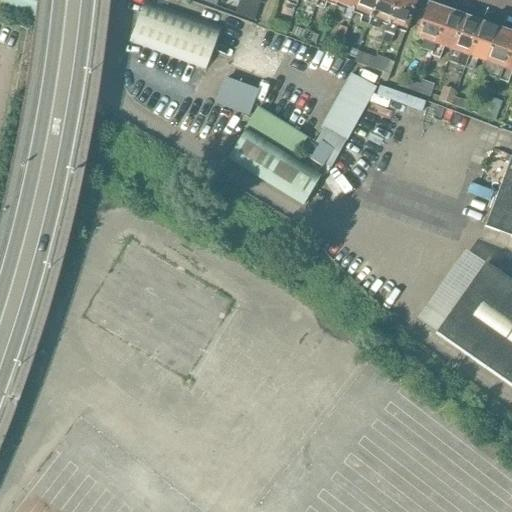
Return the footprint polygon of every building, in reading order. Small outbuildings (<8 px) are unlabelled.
[(2,0),(0,8),(0,9),(44,26),(75,37),(88,0),(2,0)] [(205,70),(221,28),(146,0),(144,0),(129,42),(205,70)] [(297,0),(287,0),(286,4),(288,5),(286,10),(293,12),(297,0)] [(316,0),(297,0),(293,12),(294,12),(298,0),(307,0),(306,3),(315,6),(316,0)] [(336,0),(316,0),(315,6),(323,10),(325,3),(334,6),(336,0)] [(356,0),(336,0),(334,6),(343,10),(341,16),(349,19),(356,0)] [(376,0),(356,0),(349,19),(367,26),(376,0)] [(395,0),(376,0),(367,26),(375,29),(378,22),(386,25),(384,32),(395,0)] [(416,0),(395,0),(384,32),(382,38),(380,42),(389,46),(395,29),(405,32),(416,0)] [(255,22),(261,3),(260,1),(259,1),(240,2),(235,15),(255,22)] [(427,6),(415,37),(423,40),(419,51),(422,53),(430,56),(446,10),(434,6),(428,3),(427,6)] [(463,16),(446,10),(430,56),(438,59),(443,47),(451,50),(463,16)] [(480,22),(463,16),(451,50),(453,51),(448,63),(464,69),(480,22)] [(497,29),(480,22),(464,69),(472,72),(477,59),(485,62),(497,29)] [(337,25),(333,36),(341,40),(346,28),(337,25)] [(295,27),(292,35),(303,39),(305,32),(295,27)] [(511,41),(511,33),(497,29),(485,62),(480,76),(497,82),(511,41)] [(303,39),(316,44),(318,36),(305,32),(303,39)] [(339,53),(355,58),(355,59),(357,52),(359,52),(361,48),(343,41),(339,53)] [(511,41),(497,82),(506,85),(511,71),(511,72),(511,41)] [(356,59),(355,63),(357,64),(356,65),(371,70),(375,59),(359,52),(357,52),(355,59),(356,59)] [(383,73),(385,74),(391,61),(377,56),(376,59),(375,59),(371,70),(383,74),(383,73)] [(329,168),(374,89),(382,74),(370,70),(356,65),(350,76),(320,128),(322,129),(308,153),(312,155),(309,160),(321,167),(323,164),(329,168)] [(416,93),(419,85),(401,78),(398,87),(416,93)] [(224,79),(215,103),(246,115),(255,90),(224,79)] [(421,81),(419,85),(416,93),(429,98),(433,86),(421,81)] [(439,101),(450,105),(450,106),(453,98),(455,99),(457,92),(444,87),(439,101)] [(476,115),(484,118),(491,99),(483,96),(476,115)] [(455,99),(453,98),(450,106),(467,112),(470,104),(455,99)] [(496,122),(503,103),(491,99),(484,118),(496,122)] [(245,127),(294,156),(305,136),(257,107),(245,127)] [(244,129),(226,158),(302,204),(320,174),(244,129)] [(511,156),(510,156),(485,226),(511,235),(511,156)] [(511,283),(484,263),(435,333),(511,386),(511,283)]
